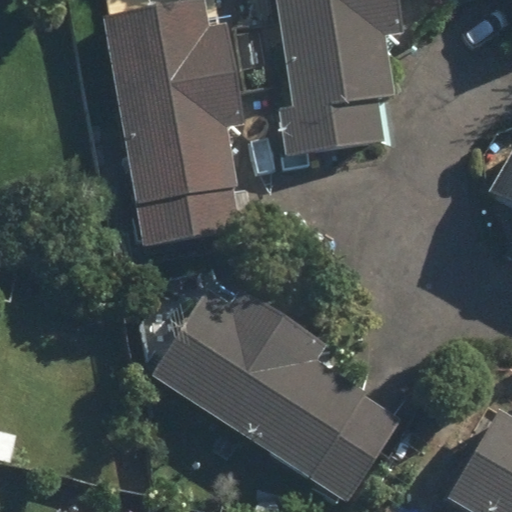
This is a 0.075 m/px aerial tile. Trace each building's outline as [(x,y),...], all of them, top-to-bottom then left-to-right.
[(214,27),(208,0),(109,19),(152,249),(252,230),(233,126),(253,123),(235,23),(214,27)] [(286,108),(295,158),(408,139),(389,30),(410,26),(405,0),(281,0),(300,106),(286,108)] [(511,257),(511,166),(476,223),(511,246),(511,254),(511,256),(511,257)] [(321,365),(333,348),(253,294),(241,312),(212,292),(157,375),(351,504),(406,421),(321,365)] [(511,511),(511,416),(506,413),(456,496),(482,511),(511,511)]
